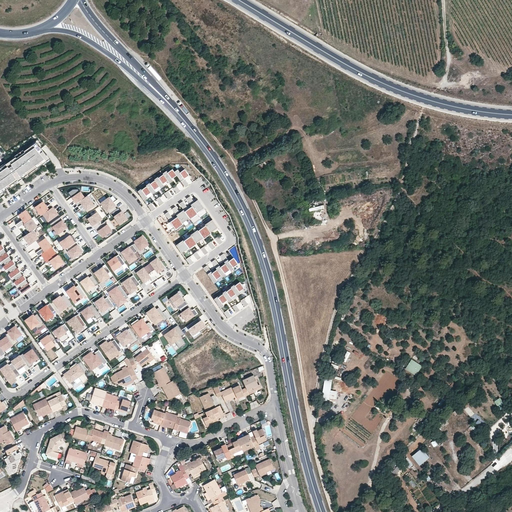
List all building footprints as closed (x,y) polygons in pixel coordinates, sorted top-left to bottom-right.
[(0,198),(6,194),(4,191),(10,187),(11,188),(23,180),(22,179),(26,176),(27,178),(38,170),(37,168),(43,164),(42,163),(48,158),(43,151),(40,147),(41,146),(37,140),(29,146),(29,147),(24,151),(23,149),(12,157),(13,159),(6,164),(6,162),(0,166),(0,198)] [(172,168),(163,173),(163,174),(167,180),(169,183),(173,180),(172,178),(176,175),(172,168)] [(163,174),(154,179),(155,179),(159,186),(160,189),(164,186),(162,183),(167,180),(163,174)] [(155,179),(146,185),(151,193),(155,191),(154,189),(159,186),(155,179)] [(146,185),(138,190),(143,200),(152,195),(151,193),(146,185)] [(68,192),(76,203),(84,196),(80,191),(77,189),(72,189),(68,192)] [(87,196),(76,204),(81,210),(85,208),(86,207),(88,209),(94,205),(87,196)] [(190,196),(186,198),(190,204),(192,206),(196,212),(204,207),(198,199),(194,202),(190,196)] [(109,197),(101,202),(110,213),(117,209),(109,197)] [(41,199),(34,204),(41,215),(42,215),(52,207),(53,207),(51,204),(47,206),(41,199)] [(183,201),(179,203),(184,210),(189,218),(190,219),(197,214),(196,212),(192,206),(188,209),(183,201)] [(99,206),(95,208),(102,218),(105,215),(99,206)] [(175,206),(172,208),(176,214),(177,216),(182,223),(189,218),(184,210),(180,212),(175,206)] [(42,215),(47,222),(58,214),(52,207),(42,215)] [(115,216),(114,217),(120,224),(127,219),(124,214),(123,214),(121,212),(118,208),(117,209),(112,212),(115,216)] [(27,221),(31,218),(25,210),(19,214),(24,221),(22,222),(21,221),(16,225),(18,228),(25,223),(27,221)] [(174,219),(168,211),(165,214),(170,221),(176,229),(183,224),(182,223),(177,216),(174,219)] [(92,226),(94,229),(102,224),(99,221),(102,219),(97,212),(88,219),(90,222),(93,225),(92,226)] [(53,227),(58,234),(67,227),(60,217),(50,224),(52,228),(53,227)] [(212,219),(204,224),(205,225),(210,232),(217,227),(212,219)] [(29,224),(27,221),(25,223),(27,226),(25,227),(28,232),(36,227),(32,222),(29,224)] [(99,231),(103,236),(111,230),(105,221),(102,224),(94,229),(97,233),(99,231)] [(205,225),(198,230),(203,239),(211,234),(210,232),(205,225)] [(197,229),(190,234),(191,235),(196,243),(203,239),(198,230),(197,229)] [(39,239),(33,230),(24,236),(30,245),(39,239)] [(65,249),(67,248),(77,241),(75,238),(73,239),(71,235),(60,242),(65,249)] [(191,235),(183,240),(189,248),(196,243),(191,235)] [(133,245),(137,251),(140,255),(145,252),(143,248),(148,244),(142,236),(138,239),(139,240),(136,243),(133,245)] [(46,238),(39,243),(43,248),(45,251),(51,247),(52,246),(46,238)] [(57,239),(53,241),(58,251),(62,249),(57,239)] [(183,240),(176,245),(181,253),(189,248),(183,240)] [(67,248),(73,258),(84,251),(79,244),(79,245),(77,241),(67,248)] [(122,252),(130,263),(137,258),(134,254),(137,251),(133,245),(125,250),(123,251),(122,252)] [(41,254),(47,262),(49,261),(57,255),(51,247),(45,251),(41,254)] [(45,251),(43,248),(36,253),(38,256),(41,254),(45,251)] [(0,251),(0,262),(0,263),(9,256),(4,249),(0,251)] [(224,253),(220,256),(225,263),(232,273),(240,268),(233,258),(229,260),(224,253)] [(125,263),(119,254),(112,259),(111,257),(107,260),(114,270),(121,265),(122,266),(125,263)] [(57,255),(49,261),(47,262),(50,266),(52,264),(56,269),(63,263),(57,255)] [(5,270),(6,271),(6,270),(15,264),(9,256),(0,263),(5,270)] [(150,263),(147,265),(151,272),(154,269),(158,273),(165,267),(156,257),(149,262),(150,263)] [(215,258),(211,261),(217,269),(222,278),(223,279),(232,273),(225,263),(220,267),(215,258)] [(13,277),(20,272),(15,264),(6,270),(6,271),(11,278),(13,277)] [(143,267),(136,272),(144,283),(151,278),(148,274),(151,272),(147,265),(144,268),(143,267)] [(204,268),(214,283),(222,278),(217,269),(212,272),(207,265),(204,268)] [(95,273),(102,282),(109,277),(110,277),(113,275),(106,266),(103,268),(95,273)] [(11,278),(17,286),(19,284),(26,280),(20,272),(13,277),(11,278)] [(81,282),(88,291),(98,284),(92,275),(89,278),(88,277),(81,282)] [(123,283),(130,293),(138,288),(136,287),(140,284),(133,275),(123,283)] [(17,286),(22,294),(31,287),(26,280),(19,284),(17,286)] [(240,282),(231,287),(237,297),(246,291),(240,282)] [(66,290),(75,303),(86,295),(78,285),(76,287),(73,288),(73,287),(71,288),(70,286),(66,290)] [(116,286),(107,291),(119,307),(127,301),(126,298),(128,297),(119,285),(117,287),(116,286)] [(231,287),(222,294),(228,303),(237,297),(231,287)] [(178,292),(169,297),(175,307),(184,301),(178,292)] [(53,301),(61,311),(67,306),(68,308),(72,305),(64,294),(61,297),(60,296),(53,301)] [(222,294),(214,299),(220,308),(228,303),(222,294)] [(95,302),(102,312),(109,307),(111,308),(114,306),(108,297),(104,299),(103,297),(95,302)] [(52,312),(55,310),(50,303),(44,307),(42,305),(38,308),(46,320),(54,315),(52,312)] [(81,312),(87,319),(90,317),(92,319),(95,316),(97,319),(101,317),(92,304),(81,312)] [(147,312),(155,324),(162,319),(164,321),(168,319),(159,307),(156,309),(153,311),(151,309),(147,312)] [(189,307),(179,312),(186,321),(194,316),(189,307)] [(44,324),(37,314),(34,316),(33,315),(26,320),(31,328),(35,326),(38,329),(44,324)] [(69,321),(76,332),(86,325),(78,314),(69,321)] [(198,318),(187,326),(193,334),(199,330),(204,326),(198,318)] [(131,324),(141,337),(149,331),(150,332),(154,329),(149,322),(147,324),(146,325),(145,323),(142,319),(139,321),(138,319),(131,324)] [(54,331),(62,343),(69,337),(66,332),(69,330),(65,324),(54,331)] [(164,335),(168,340),(172,337),(175,342),(179,348),(186,344),(181,337),(185,334),(178,325),(174,328),(175,329),(173,330),(173,329),(164,335)] [(21,334),(16,326),(11,329),(12,330),(9,332),(6,334),(13,345),(14,346),(19,342),(16,337),(21,334)] [(126,329),(115,336),(123,347),(125,346),(127,348),(138,340),(129,328),(127,330),(126,329)] [(13,345),(6,334),(2,337),(3,338),(0,339),(0,345),(4,351),(13,345)] [(55,340),(51,334),(41,340),(48,350),(54,345),(52,342),(55,340)] [(100,346),(110,360),(120,353),(119,352),(122,350),(114,339),(111,342),(111,341),(108,343),(107,342),(106,343),(105,342),(100,346)] [(27,364),(29,367),(33,365),(31,363),(31,362),(32,361),(33,362),(39,358),(31,348),(20,355),(27,364)] [(147,348),(135,357),(142,366),(154,356),(147,348)] [(83,358),(92,369),(97,366),(100,370),(105,366),(104,365),(108,362),(99,350),(95,352),(97,356),(95,357),(91,352),(83,358)] [(19,354),(10,360),(17,370),(27,364),(19,354)] [(412,359),(405,369),(416,376),(422,366),(412,359)] [(17,377),(20,375),(17,370),(11,362),(0,369),(5,377),(6,376),(11,383),(16,380),(15,378),(14,377),(16,376),(17,377)] [(69,371),(61,378),(71,390),(74,387),(71,382),(78,377),(84,384),(89,379),(76,362),(70,368),(69,371)] [(133,369),(132,366),(111,377),(114,383),(120,385),(132,379),(133,380),(138,378),(133,369)] [(163,367),(153,372),(159,383),(158,384),(160,388),(162,386),(171,382),(163,367)] [(254,375),(243,380),(246,387),(247,390),(258,384),(254,375)] [(332,380),(324,378),(321,401),(335,404),(337,392),(330,391),(332,380)] [(171,382),(162,386),(164,390),(165,389),(168,395),(167,396),(169,399),(181,394),(174,380),(171,382)] [(240,386),(231,390),(234,396),(236,395),(238,398),(243,396),(244,398),(249,395),(247,390),(246,387),(241,390),(240,386)] [(102,406),(106,393),(107,392),(95,387),(91,401),(94,402),(99,404),(98,405),(102,406)] [(230,388),(222,393),(223,396),(225,401),(235,397),(234,396),(231,390),(230,388)] [(218,399),(223,396),(222,393),(219,389),(214,391),(218,399)] [(118,397),(106,393),(102,406),(106,408),(106,406),(114,409),(115,408),(117,401),(118,397)] [(47,401),(52,411),(53,412),(56,410),(55,409),(66,404),(61,394),(47,401)] [(208,394),(199,397),(205,412),(206,411),(214,408),(208,394)] [(500,397),(494,401),(498,407),(504,403),(500,397)] [(47,401),(45,398),(37,402),(35,403),(32,405),(38,416),(47,411),(48,413),(52,411),(47,401)] [(117,401),(115,408),(127,412),(131,402),(123,399),(122,402),(117,401)] [(225,402),(230,412),(233,410),(229,401),(225,402)] [(214,408),(206,411),(208,416),(204,418),(206,424),(210,422),(211,423),(215,421),(214,420),(224,415),(220,405),(214,408)] [(156,424),(161,426),(165,413),(154,410),(151,419),(157,421),(156,424)] [(24,412),(10,419),(16,432),(30,425),(24,412)] [(165,412),(165,413),(161,426),(165,427),(166,426),(174,428),(177,417),(178,416),(165,412)] [(191,422),(177,417),(174,428),(173,429),(188,434),(191,422)] [(0,428),(0,439),(3,445),(13,440),(6,425),(0,428)] [(77,426),(73,437),(89,442),(90,440),(94,429),(89,428),(89,430),(77,426)] [(251,440),(254,446),(255,448),(264,444),(263,442),(266,440),(264,436),(266,435),(262,428),(257,431),(257,430),(253,431),(256,438),(251,440)] [(90,440),(105,445),(108,434),(108,432),(104,431),(103,433),(94,429),(90,440)] [(50,439),(46,454),(57,457),(59,453),(56,451),(58,446),(64,443),(60,434),(50,439)] [(108,434),(105,445),(104,446),(119,450),(123,440),(112,437),(112,435),(108,434)] [(249,434),(238,439),(238,440),(242,449),(243,451),(254,446),(251,440),(249,434)] [(148,444),(134,440),(130,452),(137,454),(142,456),(144,451),(148,452),(149,447),(148,444)] [(238,440),(226,446),(230,455),(242,449),(238,440)] [(226,444),(222,446),(223,447),(214,451),(218,460),(226,456),(228,460),(232,458),(230,455),(226,446),(226,444)] [(21,456),(20,452),(18,453),(16,450),(19,449),(17,445),(6,451),(8,455),(4,457),(8,465),(5,466),(9,475),(15,472),(21,456)] [(69,448),(66,458),(84,465),(87,454),(69,448)] [(421,448),(411,457),(420,466),(430,458),(421,448)] [(150,459),(142,456),(137,454),(133,466),(137,468),(144,470),(147,463),(148,464),(150,459)] [(116,464),(95,457),(92,467),(107,471),(106,474),(112,475),(116,464)] [(181,471),(171,476),(177,488),(187,482),(186,479),(184,476),(188,474),(186,472),(189,470),(193,476),(206,468),(200,457),(187,464),(184,458),(180,461),(182,464),(178,466),(181,471)] [(269,458),(256,464),(260,475),(274,468),(269,458)] [(133,466),(126,464),(121,480),(130,483),(131,478),(133,479),(134,477),(135,477),(137,468),(133,466)] [(246,469),(234,475),(238,484),(250,479),(246,469)] [(214,479),(204,485),(210,499),(216,496),(218,499),(216,501),(217,503),(212,507),(214,511),(225,511),(228,511),(223,501),(224,500),(222,497),(225,495),(224,492),(222,493),(214,479)] [(47,492),(52,489),(49,482),(43,485),(47,492)] [(84,488),(71,495),(74,501),(76,504),(88,498),(89,499),(93,497),(90,489),(86,491),(84,488)] [(147,488),(136,492),(141,504),(155,499),(153,493),(149,494),(147,488)] [(42,511),(50,508),(41,491),(32,496),(40,511),(42,511)] [(59,495),(56,497),(61,508),(74,501),(71,495),(69,492),(65,494),(63,491),(58,494),(59,495)] [(116,498),(109,501),(112,508),(119,506),(121,511),(136,506),(131,494),(117,500),(116,498)] [(259,511),(263,511),(255,495),(246,499),(251,511),(259,511)]
